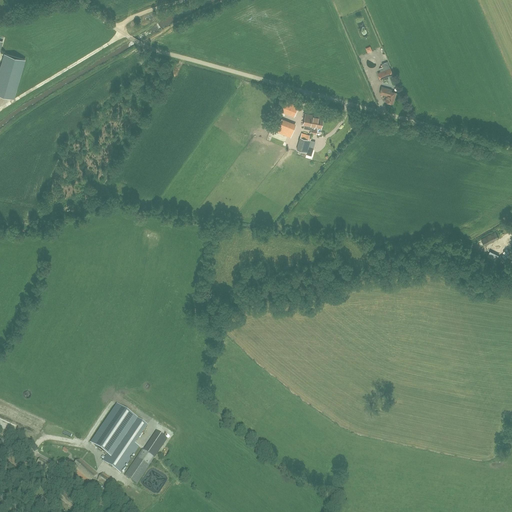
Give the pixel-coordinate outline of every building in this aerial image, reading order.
[(25,60),(5,54),(0,70),(0,94),(14,99),(25,60)] [(380,80),(393,75),(390,68),(378,73),(380,80)] [(380,94),(387,96),(385,102),(393,104),(396,93),(391,92),(392,90),(382,87),(380,94)] [(294,117),(298,107),(286,102),(282,112),(294,117)] [(332,115),(335,116),(334,119),(341,121),(342,118),(346,119),(347,116),(333,111),(332,115)] [(311,129),(316,130),(316,128),(321,129),(323,118),(315,116),(305,114),(303,125),(312,127),(311,129)] [(281,122),(276,133),(287,137),(289,134),(292,135),(295,127),(281,122)] [(309,146),(311,140),(303,138),(301,137),(297,150),(307,153),(309,146)] [(496,232),(481,239),(484,246),(499,239),(496,232)] [(490,251),(487,257),(496,262),(499,256),(490,251)] [(121,473),(139,447),(134,444),(147,426),(117,405),(91,444),(108,455),(103,461),(121,473)] [(149,465),(138,457),(125,476),(137,484),(149,465)] [(45,472),(49,465),(40,459),(36,466),(45,472)] [(89,484),(97,474),(80,459),(75,465),(69,460),(65,465),(74,472),(89,484)] [(107,486),(112,479),(103,473),(98,480),(107,486)] [(60,498),(75,509),(78,505),(63,494),(60,498)] [(87,506),(92,500),(85,495),(80,501),(87,506)] [(49,511),(51,508),(53,505),(41,498),(37,505),(49,511)]
